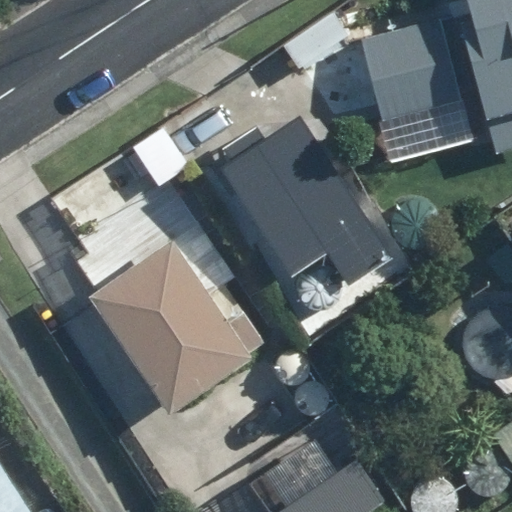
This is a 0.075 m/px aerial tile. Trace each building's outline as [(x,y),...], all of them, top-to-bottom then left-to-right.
[(511,0),(485,0),(487,8),(475,12),(503,109),(498,110),(508,147),(511,146),(511,0)] [(304,67),(352,34),(335,9),(286,42),(304,67)] [(447,12),(370,33),(392,113),(401,111),(407,133),(449,122),(442,100),(470,92),(447,12)] [(298,97),(221,148),(294,258),(328,235),(352,271),(395,243),(298,97)] [(264,352),(181,232),(100,289),(102,294),(63,323),(105,383),(147,354),(185,407),(264,352)] [(511,422),(503,428),(511,440),(511,422)] [(465,511),(511,482),(511,466),(494,439),(409,493),(421,511),(465,511)] [(46,511),(0,441),(0,511),(46,511)]
